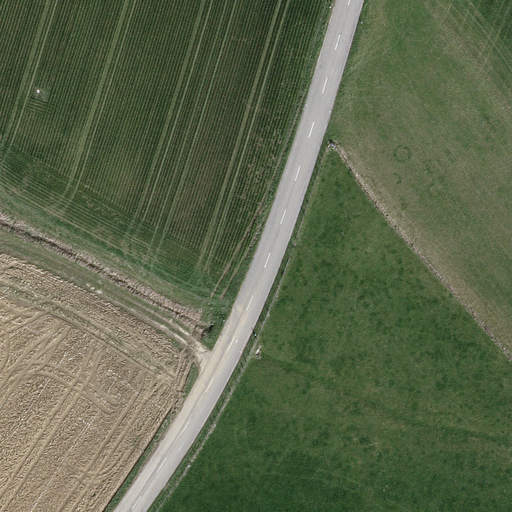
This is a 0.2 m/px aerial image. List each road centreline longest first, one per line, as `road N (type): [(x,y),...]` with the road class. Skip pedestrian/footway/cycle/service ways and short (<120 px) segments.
road 1 (tertiary): [(127,511),(187,424),(252,298),(349,0)]
road 2 (track): [(0,240),(123,298),(217,366)]
